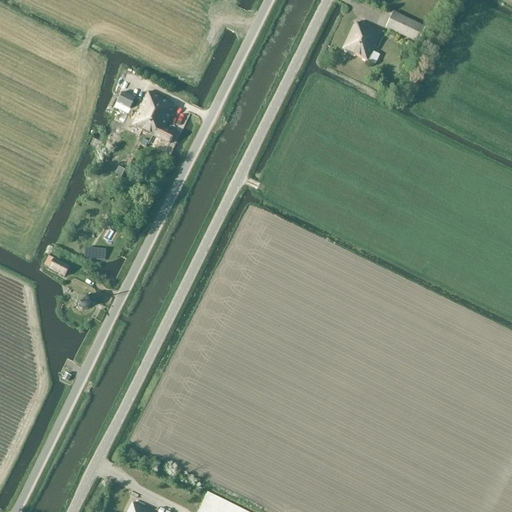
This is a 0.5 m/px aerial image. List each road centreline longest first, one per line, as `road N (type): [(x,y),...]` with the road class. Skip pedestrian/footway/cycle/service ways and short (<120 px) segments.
road 1 (tertiary): [(72,511),(327,0)]
road 2 (unclassified): [(16,511),(269,0)]
